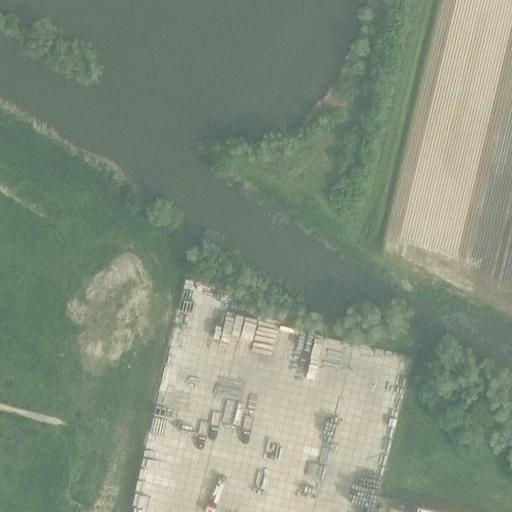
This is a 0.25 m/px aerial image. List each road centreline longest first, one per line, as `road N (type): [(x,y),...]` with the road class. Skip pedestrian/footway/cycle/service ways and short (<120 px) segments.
road 1 (track): [(459,0),(402,248),(511,306)]
road 2 (unknown): [(103,511),(155,306)]
